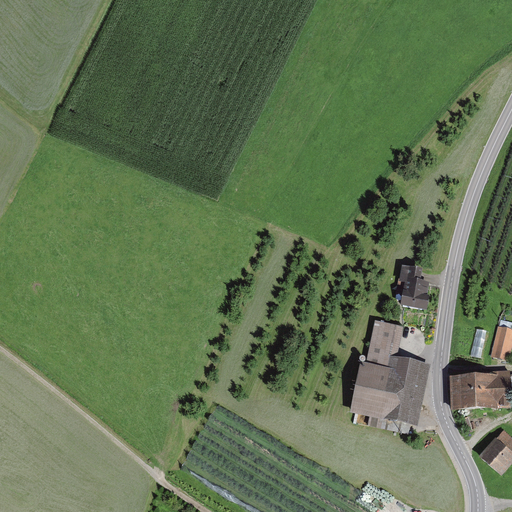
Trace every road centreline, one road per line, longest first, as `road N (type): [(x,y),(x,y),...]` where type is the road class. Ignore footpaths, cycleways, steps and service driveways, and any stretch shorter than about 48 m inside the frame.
road 1 (tertiary): [(478,511),(473,476),(445,419),(439,371),(454,260),(511,109)]
road 2 (track): [(0,348),(205,511)]
